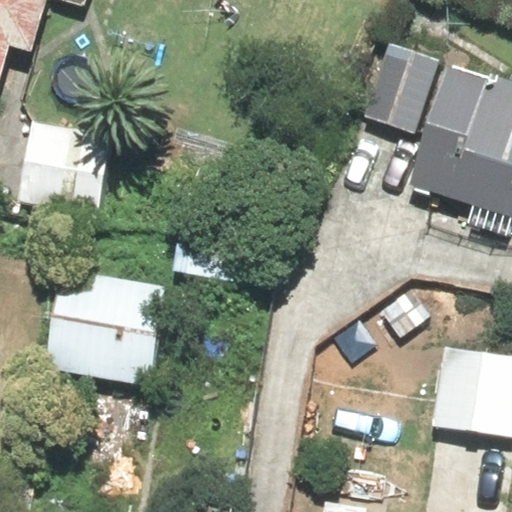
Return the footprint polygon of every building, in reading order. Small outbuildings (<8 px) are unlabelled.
[(63,0),(0,0),(0,91),(36,101),(63,0)] [(511,0),(477,0),(511,11),(511,0)] [(481,205),(476,224),(511,234),(511,79),(394,47),(375,116),(435,132),(419,188),(481,205)] [(185,239),(180,271),(247,280),(251,248),(185,239)] [(162,388),(175,283),(68,270),(55,375),(162,388)] [(511,353),(446,349),(441,431),(511,435),(511,353)] [(108,445),(70,443),(67,495),(106,497),(108,445)] [(384,511),(385,504),(333,499),(332,511),(384,511)]
